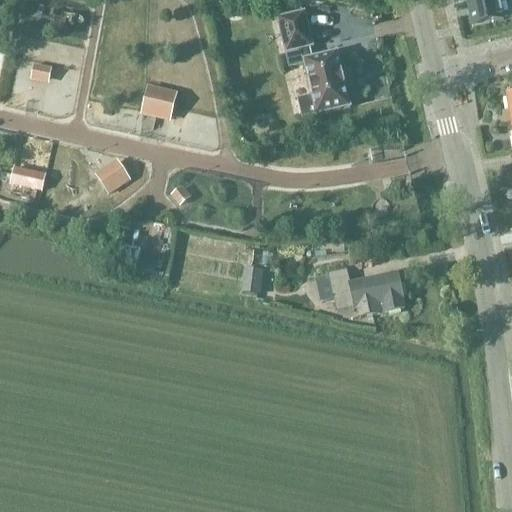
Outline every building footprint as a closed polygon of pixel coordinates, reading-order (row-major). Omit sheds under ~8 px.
[(497,0),(493,0),(466,6),(471,29),(502,21),(497,0)] [(304,14),(277,21),(285,55),(300,51),(311,98),(296,101),(301,120),(316,117),(348,110),(349,110),(349,108),(348,108),(344,90),(345,90),(341,74),(340,75),(336,57),(336,56),(336,55),(334,55),(334,56),(313,61),(310,49),(312,48),(304,14)] [(51,71),(32,67),(29,84),(48,87),(51,71)] [(177,96),(146,88),(138,118),(169,126),(177,96)] [(130,184),(116,163),(93,178),(107,199),(130,184)] [(13,170),(9,188),(40,195),(44,177),(13,170)] [(190,201),(181,190),(169,199),(179,210),(190,201)] [(263,272),(243,270),(240,295),(260,297),(263,272)] [(332,314),(350,310),(351,312),(362,309),(364,319),(402,311),(400,302),(401,301),(396,275),(347,285),(344,272),(324,276),(332,314)]
